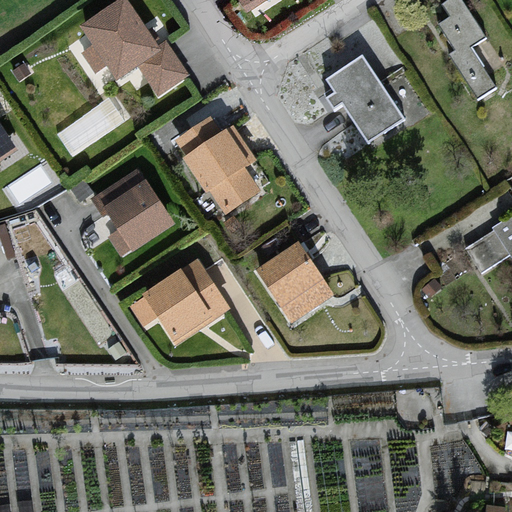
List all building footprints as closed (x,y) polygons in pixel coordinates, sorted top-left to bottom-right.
[(241,0),(249,12),(266,0),(241,0)] [(459,2),(443,11),(451,25),(440,32),(455,57),(449,60),(478,107),(497,95),(470,52),(484,43),(459,2)] [(130,6),(87,33),(122,88),(144,73),(162,101),(189,83),(168,49),(160,54),(130,6)] [(365,65),(330,87),(337,101),(331,107),(337,116),(346,110),(370,147),(404,126),(365,65)] [(218,122),(176,147),(227,219),(264,192),(250,176),(259,170),(236,133),(227,137),(218,122)] [(0,131),(0,165),(17,156),(0,131)] [(137,175),(93,204),(134,259),(177,229),(137,175)] [(511,222),(471,249),(485,269),(508,254),(511,260),(511,222)] [(303,248),(259,277),(288,317),(286,324),(299,330),(337,303),(303,248)] [(231,313),(199,265),(135,311),(146,334),(160,324),(180,350),(231,313)]
